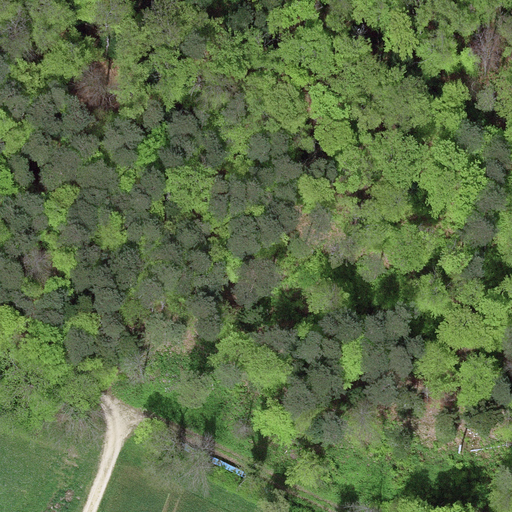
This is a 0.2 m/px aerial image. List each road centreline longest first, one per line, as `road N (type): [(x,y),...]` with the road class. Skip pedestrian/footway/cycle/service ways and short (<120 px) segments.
road 1 (track): [(92,511),(122,437),(120,416),(89,383),(0,349)]
road 2 (track): [(341,511),(185,437),(120,416)]
